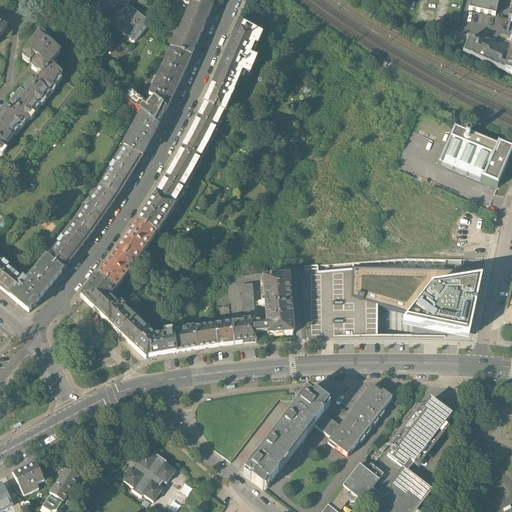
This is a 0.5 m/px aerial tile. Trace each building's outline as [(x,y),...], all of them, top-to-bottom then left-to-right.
[(57,0),(72,11),(81,0),(80,0),(57,0)] [(80,0),(81,0),(134,44),(149,25),(126,6),(130,2),(127,0),(80,0)] [(215,5),(202,0),(193,0),(191,7),(172,51),(192,59),(215,5)] [(390,0),(390,5),(409,9),(411,1),(408,0),(390,0)] [(470,0),(468,10),(495,16),(498,0),(470,0)] [(245,20),(233,48),(255,56),(261,41),(264,42),(268,31),(245,20)] [(30,46),(22,55),(30,61),(34,56),(37,58),(31,65),(42,74),(49,65),(58,54),(48,45),(51,41),(39,32),(28,44),(30,46)] [(511,47),(507,61),(500,59),(500,60),(486,54),(487,51),(481,49),(480,51),(475,48),(477,44),(469,40),(463,53),(492,67),(511,75),(511,43),(511,47)] [(261,59),(255,56),(233,48),(222,76),(243,85),(249,72),(255,75),(261,59)] [(172,51),(160,76),(179,86),(186,72),(192,59),(172,51)] [(62,75),(49,65),(42,74),(34,83),(31,81),(21,93),(39,109),(62,81),(59,79),(62,75)] [(173,99),(179,86),(160,76),(149,98),(152,100),(167,112),(173,99)] [(232,112),(243,85),(222,76),(211,103),(232,112)] [(0,114),(0,157),(6,150),(5,148),(12,139),(24,125),(25,126),(27,124),(39,109),(21,93),(7,110),(5,109),(0,114)] [(159,130),(167,112),(152,100),(147,107),(132,94),(125,101),(141,114),(159,130)] [(211,103),(196,132),(216,143),(232,112),(211,103)] [(143,160),(159,130),(141,114),(122,148),(124,149),(143,160)] [(196,132),(180,163),(199,174),(216,143),(196,132)] [(511,155),(511,152),(498,146),(482,183),(497,190),(511,155)] [(124,149),(101,188),(118,200),(143,160),(124,149)] [(176,208),(199,174),(180,163),(155,195),(176,208)] [(101,188),(74,225),(91,238),(118,200),(101,188)] [(155,195),(137,223),(157,237),(176,208),(155,195)] [(437,206),(433,205),(435,199),(432,198),(428,208),(446,215),(449,204),(439,201),(437,206)] [(137,223),(121,246),(140,260),(157,237),(137,223)] [(74,225),(46,258),(64,273),(91,238),(74,225)] [(115,293),(140,260),(121,246),(97,278),(115,293)] [(22,279),(21,281),(8,297),(29,315),(64,273),(46,258),(26,282),(22,279)] [(21,281),(0,262),(0,290),(8,297),(21,281)] [(445,273),(428,271),(353,269),(317,272),(322,337),(376,336),(377,322),(377,305),(411,314),(402,325),(459,337),(467,338),(482,269),(445,268),(445,273)] [(261,279),(266,327),(267,336),(266,338),(294,336),(292,315),(289,277),(261,279)] [(79,298),(101,320),(114,305),(110,301),(115,293),(97,278),(79,298)] [(240,286),(244,322),(255,321),(252,285),(240,286)] [(117,308),(114,305),(101,320),(133,350),(150,333),(121,305),(117,308)] [(267,336),(266,327),(259,327),(258,322),(255,321),(244,322),(231,324),(234,347),(257,344),(257,337),(263,336),(267,336)] [(214,326),(217,349),(234,347),(231,324),(214,326)] [(194,329),(198,351),(217,349),(214,326),(194,329)] [(177,355),(198,351),(194,329),(174,332),(177,355)] [(154,337),(150,333),(133,350),(146,362),(148,360),(177,355),(174,332),(154,337)] [(369,391),(362,400),(381,415),(393,400),(383,393),(380,396),(371,388),(369,391)] [(304,392),(291,409),(314,425),(322,414),(329,405),(315,395),(313,398),(304,392)] [(442,409),(430,399),(392,448),(395,450),(389,458),(404,470),(408,472),(412,466),(414,465),(418,468),(449,428),(445,425),(452,416),(442,409)] [(363,438),(381,415),(362,400),(356,408),(344,424),(363,438)] [(287,415),(276,429),(298,446),(314,425),(291,409),(287,415)] [(348,458),(363,438),(344,424),(341,428),(337,425),(322,414),(314,425),(332,439),(329,443),(348,458)] [(267,441),(260,451),(282,467),(298,446),(276,429),(267,441)] [(141,494),(143,492),(155,500),(163,488),(158,484),(162,479),(167,482),(177,468),(164,460),(166,458),(158,452),(156,454),(145,447),(136,460),(134,463),(132,466),(123,480),(133,487),(132,488),(141,494)] [(82,452),(77,449),(72,456),(80,462),(83,458),(80,455),(82,452)] [(266,489),(282,467),(260,451),(251,463),(244,472),(266,489)] [(47,455),(23,467),(36,492),(51,484),(48,479),(57,475),(47,455)] [(404,470),(386,493),(382,490),(378,486),(385,478),(365,463),(333,504),(326,511),(343,511),(354,498),(357,500),(359,497),(361,499),(365,503),(374,491),(379,494),(383,498),(376,506),(381,510),(379,511),(427,511),(428,511),(422,508),(434,492),(408,472),(404,470)] [(62,508),(68,500),(84,475),(69,468),(64,478),(54,491),(57,493),(49,504),(57,509),(62,508)] [(0,485),(0,491),(9,507),(24,500),(27,510),(34,506),(25,487),(18,489),(12,479),(0,485)] [(0,511),(9,507),(0,491),(0,511)]
